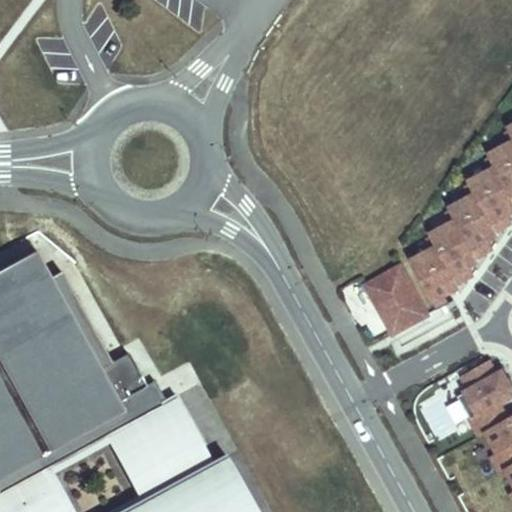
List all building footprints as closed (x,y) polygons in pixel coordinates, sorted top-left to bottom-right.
[(511,128),(509,130),(511,135),(511,144),(490,156),(497,169),(470,184),(476,196),(450,210),(457,223),(431,236),(438,249),(412,263),(437,311),(447,306),(443,297),(460,288),(458,284),(467,279),(462,271),(479,262),(477,258),(486,253),(481,245),(499,235),(496,231),(505,227),(501,218),(511,212),(511,128)] [(0,491),(1,492),(42,470),(49,466),(105,436),(162,405),(167,402),(155,381),(146,386),(128,354),(112,363),(62,271),(51,277),(36,251),(0,270),(0,491)] [(420,302),(402,268),(368,287),(386,320),(420,302)] [(508,420),(500,405),(511,397),(511,386),(504,372),(497,376),(490,361),(463,376),(471,391),(459,397),(480,436),(487,432),(508,420)] [(214,463),(177,397),(167,402),(162,405),(198,471),(214,463)] [(198,471),(162,405),(105,436),(141,502),(198,471)] [(511,446),(511,417),(508,420),(487,432),(499,453),(499,454),(511,446)] [(511,466),(511,446),(499,454),(499,453),(492,457),(501,473),(508,469),(511,466)] [(257,511),(226,456),(214,463),(198,471),(141,502),(123,511),(65,511),(42,470),(1,492),(0,492),(0,511),(257,511)] [(74,511),(49,466),(42,470),(65,511),(74,511)]
